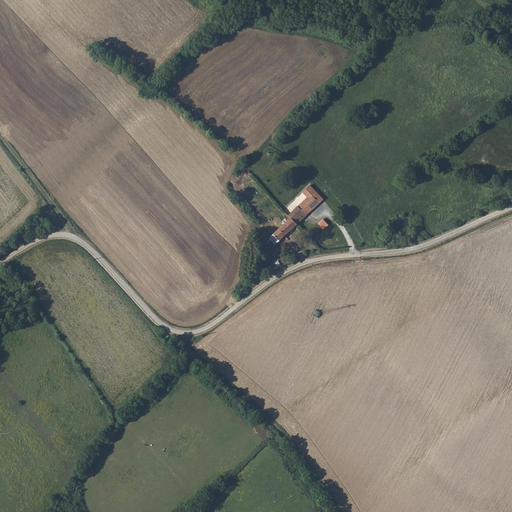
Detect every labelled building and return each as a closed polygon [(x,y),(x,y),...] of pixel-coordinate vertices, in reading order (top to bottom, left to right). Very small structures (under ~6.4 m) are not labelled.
[(290,218),(297,225),(320,203),(312,195),(316,191),(310,185),(303,192),(308,197),(288,215),(290,218)] [(312,195),(320,203),(324,200),(316,191),(312,195)] [(281,240),(297,225),(290,218),(274,233),(281,240)] [(328,225),(323,219),(318,223),(324,229),(328,225)] [(269,238),(276,244),(281,240),(274,233),(269,238)]
